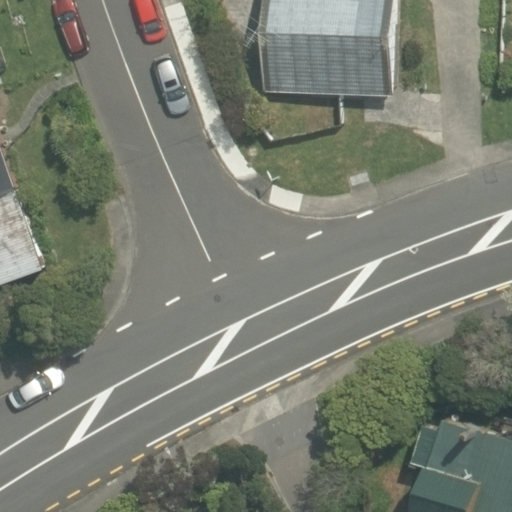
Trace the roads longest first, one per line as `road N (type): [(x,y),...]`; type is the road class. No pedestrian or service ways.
road 1 (residential): [(245,336),(161,156),(102,0)]
road 2 (tertiary): [(511,225),(245,336)]
road 3 (tertiary): [(245,336),(62,435),(0,480)]
road 4 (unknown): [(245,336),(332,511)]
